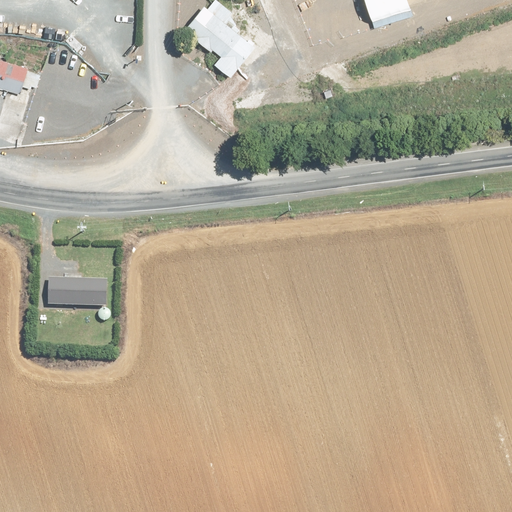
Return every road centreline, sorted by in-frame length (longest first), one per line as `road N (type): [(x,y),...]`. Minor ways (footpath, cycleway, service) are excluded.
road 1 (tertiary): [(0,190),(134,202),(511,157)]
road 2 (unknown): [(156,78),(242,83),(309,0)]
road 3 (unknown): [(40,198),(109,140),(165,125)]
